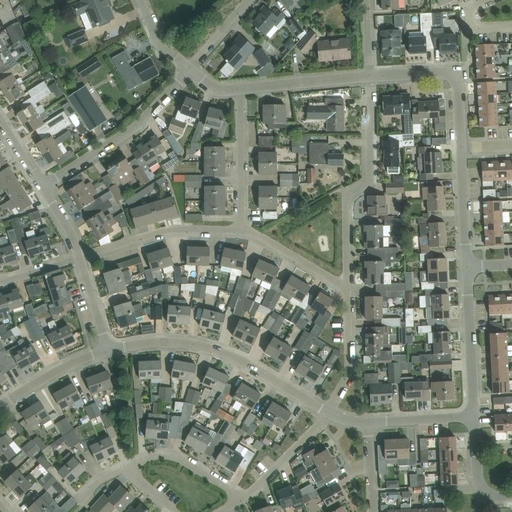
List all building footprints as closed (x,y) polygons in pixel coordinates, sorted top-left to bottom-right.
[(105,0),(83,0),(81,1),(82,2),(72,7),(76,16),(80,14),(87,30),(114,19),(105,0)] [(398,9),(397,0),(381,0),(382,10),(398,9)] [(31,3),(20,7),(25,18),(36,14),(31,3)] [(258,16),(252,23),(257,27),(259,30),(260,31),(265,35),(266,35),(270,38),(279,28),(276,26),(283,19),(283,18),(284,17),(277,11),(273,15),(265,8),(258,16)] [(433,49),(433,48),(432,28),(432,24),(431,13),(420,14),(421,37),(409,38),(410,55),(426,54),(426,50),(433,49)] [(432,24),(432,28),(433,48),(440,47),(440,53),(456,52),(455,35),(445,35),(444,36),(442,13),(432,13),(431,13),(432,24)] [(298,35),(301,41),(309,32),(307,29),(303,31),(294,18),(287,23),(296,36),(298,35)] [(21,40),(25,38),(19,22),(12,25),(14,30),(8,33),(13,45),(19,41),(21,40)] [(27,24),(22,25),(26,38),(31,36),(27,24)] [(68,37),(69,38),(65,40),(69,48),(72,47),(87,41),(83,31),(68,37)] [(384,46),(382,46),(383,56),(400,55),(405,54),(405,47),(400,47),(399,39),(400,39),(400,31),(383,32),(384,46)] [(301,41),(305,38),(297,47),(305,54),(318,38),(311,32),(309,33),(309,32),(301,41)] [(228,50),(230,51),(223,58),(226,61),(225,61),(227,63),(220,71),(227,78),(235,69),(236,69),(254,49),(240,36),(228,50)] [(289,39),(283,45),(290,51),(295,45),(289,39)] [(348,40),(318,43),(320,61),(350,58),(349,52),(350,52),(350,50),(349,50),(348,40)] [(493,44),(478,45),(475,45),(476,57),(494,56),(493,44)] [(0,75),(17,64),(18,64),(8,48),(6,50),(0,53),(0,75)] [(262,67),(270,61),(261,49),(253,54),(262,67)] [(158,74),(150,58),(131,68),(127,61),(131,59),(126,51),(111,59),(129,90),(158,74)] [(476,57),(477,68),(495,67),(494,56),(476,57)] [(0,86),(4,94),(19,84),(23,82),(20,77),(16,80),(13,75),(21,70),(17,64),(0,75),(3,81),(0,82),(0,86)] [(83,65),(77,69),(83,77),(88,73),(83,65)] [(495,78),(495,77),(499,77),(499,74),(495,74),(495,67),(477,68),(477,79),(495,78)] [(28,92),(32,98),(48,88),(44,82),(28,92)] [(495,82),(477,83),(478,94),(496,93),(495,82)] [(25,94),(19,84),(4,94),(11,103),(25,94)] [(108,121),(84,87),(68,98),(89,132),(108,121)] [(52,93),(48,88),(32,98),(36,104),(52,93)] [(479,105),(496,104),(496,93),(478,94),(479,105)] [(396,95),(396,97),(383,98),(384,115),(410,114),(409,104),(409,94),(396,95)] [(169,129),(182,134),(186,124),(184,123),(187,116),(196,119),(201,104),(186,98),(181,113),(179,112),(179,110),(175,120),(173,119),(169,129)] [(322,120),(322,119),(328,119),(327,131),(343,131),(343,99),(325,99),(325,107),(313,107),(313,119),(322,120)] [(423,119),(429,119),(428,101),(418,102),(418,112),(412,112),(412,122),(413,125),(423,124),(423,119)] [(435,131),(436,131),(446,131),(445,110),(439,111),(438,101),(428,101),(429,119),(435,118),(435,131)] [(479,116),(497,115),(496,104),(479,105),(479,116)] [(17,114),(24,124),(44,111),(41,105),(34,109),(32,105),(17,114)] [(268,124),(268,129),(274,129),(275,128),(275,124),(275,105),(263,106),(263,124),(268,124)] [(285,124),(285,105),(275,105),(275,124),(285,124)] [(212,135),(222,138),(226,123),(222,122),(224,112),(209,109),(207,119),(206,126),(214,128),(212,135)] [(24,124),(30,134),(45,124),(42,121),(48,117),(44,111),(24,124)] [(46,123),(49,129),(67,117),(64,111),(46,123)] [(480,128),(498,127),(497,115),(479,116),(480,128)] [(67,117),(49,129),(53,135),(71,123),(67,117)] [(199,122),(191,143),(200,143),(204,123),(199,122)] [(165,138),(170,135),(167,130),(162,133),(165,138)] [(177,155),(182,151),(172,134),(166,138),(177,155)] [(412,134),(405,135),(401,135),(402,147),(414,146),(413,134),(412,134)] [(51,135),(37,145),(43,154),(57,145),(61,143),(65,140),(62,135),(54,140),(51,135)] [(153,140),(148,143),(156,156),(165,151),(156,135),(151,138),(153,140)] [(275,137),(269,137),(259,137),(259,147),(275,147),(275,137)] [(203,142),(200,143),(191,143),(191,148),(186,148),(186,155),(197,155),(197,153),(197,149),(203,149),(203,142)] [(398,173),(398,142),(383,142),(383,146),(384,146),(384,167),(388,167),(388,173),(398,173)] [(70,150),(67,152),(61,143),(57,145),(43,154),(49,164),(55,160),(59,166),(74,156),(70,150)] [(156,156),(148,143),(143,147),(141,144),(136,147),(140,153),(135,157),(142,168),(145,171),(160,162),(156,156)] [(309,164),(328,164),(328,166),(343,166),(343,155),(328,155),(328,143),(309,143),(309,164)] [(431,147),(421,147),(418,148),(419,158),(417,158),(418,164),(424,164),(442,163),(441,152),(431,153),(431,147)] [(204,148),(204,162),(225,162),(225,148),(204,148)] [(173,151),(167,155),(174,166),(180,162),(173,151)] [(269,153),(259,153),(259,164),(277,164),(277,153),(269,153)] [(124,155),(115,161),(128,182),(133,179),(129,174),(134,171),(124,155)] [(115,161),(105,167),(115,183),(120,179),(123,185),(128,182),(115,161)] [(506,161),(493,162),(494,181),(507,180),(506,161)] [(225,176),(225,168),(225,162),(204,162),(204,176),(225,176)] [(493,162),(481,162),(482,181),(494,181),(493,162)] [(442,163),(424,164),(418,164),(418,171),(419,170),(420,181),(433,180),(432,174),(442,173),(442,163)] [(277,164),(259,164),(259,175),(277,175),(277,164)] [(9,167),(0,172),(0,185),(15,176),(9,167)] [(143,186),(150,181),(148,178),(148,177),(145,171),(142,168),(134,173),(140,182),(139,183),(141,186),(142,185),(143,186)] [(69,181),(73,188),(67,192),(73,201),(94,188),(91,183),(86,186),(83,182),(85,181),(81,174),(69,181)] [(21,186),(15,176),(0,185),(0,191),(3,189),(7,194),(21,186)] [(443,199),(443,187),(440,187),(440,181),(430,182),(426,182),(427,200),(443,199)] [(386,193),(396,193),(403,193),(403,183),(396,184),(386,184),(386,193)] [(117,202),(124,198),(116,184),(109,189),(117,202)] [(27,195),(21,186),(7,194),(10,200),(0,206),(3,210),(8,207),(27,195)] [(205,187),(205,201),(225,201),(225,187),(205,187)] [(277,187),(259,187),(259,198),(277,198),(277,187)] [(87,214),(101,205),(104,203),(100,197),(95,201),(92,196),(97,193),(94,188),(73,201),(79,211),(83,208),(87,214)] [(495,189),(483,190),(483,198),(483,199),(495,198),(495,189)] [(143,197),(140,192),(135,195),(138,200),(143,197)] [(27,195),(8,207),(10,211),(15,208),(19,213),(32,205),(27,195)] [(138,200),(135,195),(130,198),(134,203),(138,200)] [(173,197),(151,204),(157,222),(178,216),(173,197)] [(385,208),(385,207),(385,197),(368,197),(369,215),(387,215),(387,208),(385,208)] [(134,203),(130,198),(125,201),(129,206),(134,203)] [(277,198),(259,198),(259,209),(277,209),(277,198)] [(442,217),(442,211),(444,211),(443,199),(427,200),(428,213),(428,218),(442,217)] [(109,200),(104,203),(101,205),(87,214),(91,219),(86,222),(92,232),(123,212),(121,209),(111,216),(110,213),(105,217),(102,213),(112,206),(109,200)] [(225,215),(225,201),(205,201),(205,215),(225,215)] [(484,213),(502,212),(501,201),(483,202),(484,213)] [(136,229),(157,222),(151,204),(130,210),(136,229)] [(39,211),(28,214),(31,222),(42,218),(39,211)] [(123,212),(92,232),(98,241),(114,231),(111,227),(119,221),(121,228),(128,226),(123,212)] [(484,213),(484,224),(502,223),(502,212),(484,213)] [(11,219),(14,229),(18,242),(25,240),(21,227),(18,217),(11,219)] [(445,235),(445,223),(442,223),(442,217),(428,218),(422,218),(418,218),(418,225),(420,225),(420,236),(429,236),(445,235)] [(484,224),(485,235),(503,234),(502,223),(484,224)] [(384,226),(382,226),(364,226),(364,232),(367,231),(367,237),(383,236),(390,236),(390,226),(384,226)] [(50,235),(48,227),(40,230),(42,237),(37,238),(41,253),(46,252),(47,254),(52,253),(47,236),(50,235)] [(14,229),(8,231),(12,244),(18,242),(14,229)] [(36,238),(34,230),(26,232),(28,240),(36,238)] [(503,246),(503,234),(485,235),(486,246),(503,246)] [(445,235),(429,236),(429,247),(422,247),(422,254),(432,253),(444,253),(443,247),(446,247),(445,235)] [(0,241),(7,264),(12,262),(13,265),(18,263),(12,246),(9,247),(6,236),(0,238),(0,241)] [(367,237),(367,243),(364,243),(364,249),(383,248),(383,236),(367,237)] [(25,242),(31,259),(36,258),(35,255),(41,253),(37,238),(25,242)] [(187,247),(187,257),(187,265),(198,265),(199,248),(187,247)] [(168,248),(158,251),(163,268),(173,265),(168,248)] [(199,248),(198,265),(209,266),(210,248),(199,248)] [(224,248),(221,266),(232,268),(235,251),(224,248)] [(152,272),(163,268),(158,251),(147,255),(151,269),(152,272)] [(232,268),(230,275),(237,276),(238,269),(242,270),(246,253),(235,251),(232,268)] [(427,261),(428,272),(432,272),(447,271),(446,259),(433,259),(432,253),(422,254),(420,254),(420,261),(427,261)] [(123,269),(137,264),(140,273),(144,272),(145,272),(145,271),(140,257),(121,263),(123,269)] [(259,260),(252,276),(263,281),(270,265),(259,260)] [(375,262),(365,262),(365,267),(368,267),(368,273),(383,273),(383,267),(391,267),(391,262),(385,262),(375,262)] [(270,265),(263,281),(272,285),(279,269),(270,265)] [(131,278),(130,275),(131,275),(132,274),(130,271),(129,270),(121,272),(120,269),(104,274),(105,278),(104,279),(103,280),(104,284),(106,285),(107,285),(131,278)] [(145,272),(144,272),(148,283),(154,281),(152,272),(151,269),(145,271),(145,272)] [(55,271),(45,274),(50,291),(65,287),(63,281),(66,280),(64,275),(56,277),(55,271)] [(447,271),(432,272),(428,272),(428,282),(421,283),(421,290),(426,290),(434,289),(434,283),(448,283),(447,271)] [(391,284),(390,272),(383,273),(368,273),(368,279),(365,279),(365,285),(375,285),(375,291),(385,291),(405,291),(405,284),(391,284)] [(281,294),(276,291),(267,308),(273,311),(280,296),(289,301),(292,297),(301,282),(291,276),(282,291),(281,294)] [(234,295),(239,296),(240,296),(245,279),(240,277),(234,295)] [(127,290),(125,286),(133,283),(131,278),(107,285),(106,286),(105,287),(107,291),(108,292),(109,292),(110,295),(127,290)] [(245,279),(240,296),(246,298),(252,281),(245,279)] [(300,307),(291,322),(294,324),(296,325),(305,310),(313,296),(307,293),(310,287),(301,282),(292,297),(301,302),(299,306),(300,307)] [(129,289),(131,295),(150,288),(148,283),(129,289)] [(26,286),(29,296),(30,298),(37,295),(33,284),(26,286)] [(193,298),(199,299),(201,285),(195,284),(193,298)] [(152,295),(161,292),(161,285),(157,286),(150,288),(131,295),(133,301),(152,295)] [(199,299),(205,300),(207,286),(201,285),(199,299)] [(65,287),(50,291),(55,308),(62,306),(71,303),(68,297),(71,296),(70,291),(67,292),(65,287)] [(8,295),(13,310),(23,307),(18,289),(13,290),(13,293),(8,295)] [(255,299),(254,301),(259,304),(260,304),(267,308),(276,291),(271,289),(263,303),(255,299)] [(446,295),(445,289),(434,289),(426,290),(426,308),(449,307),(448,294),(446,295)] [(323,291),(321,294),(320,293),(311,308),(320,313),(314,323),(323,329),(331,315),(326,312),(332,300),(327,297),(328,294),(323,291)] [(0,320),(9,318),(7,312),(13,310),(8,295),(2,297),(1,294),(0,294),(0,320)] [(229,307),(235,309),(239,296),(234,295),(233,294),(229,307)] [(511,294),(500,295),(501,314),(511,313),(511,294)] [(500,295),(488,296),(489,315),(501,314),(500,295)] [(239,296),(235,309),(233,314),(242,317),(244,310),(252,314),(255,315),(259,304),(254,301),(246,298),(240,296),(239,296)] [(382,297),(375,297),(365,297),(365,308),(382,308),(382,297)] [(167,323),(178,324),(180,300),(174,299),(173,307),(169,306),(167,323)] [(189,325),(190,308),(186,308),(186,300),(180,300),(178,324),(189,325)] [(142,310),(142,309),(140,304),(132,306),(130,302),(114,307),(117,318),(142,310)] [(32,304),(25,306),(29,319),(35,316),(32,304)] [(45,304),(34,310),(37,316),(48,310),(45,304)] [(270,309),(260,305),(257,311),(266,316),(270,309)] [(55,308),(49,310),(51,316),(64,312),(62,306),(55,308)] [(162,320),(162,306),(156,306),(156,307),(150,307),(150,314),(150,320),(162,320)] [(447,319),(449,319),(449,307),(426,308),(427,326),(447,325),(447,319)] [(386,308),(382,308),(365,308),(365,319),(382,319),(382,314),(384,314),(386,314),(386,308)] [(135,318),(146,315),(144,309),(142,309),(142,310),(117,318),(121,328),(137,323),(135,318)] [(215,312),(204,310),(200,326),(210,329),(215,312)] [(291,313),(286,310),(283,315),(288,318),(291,313)] [(225,315),(215,312),(210,329),(221,332),(225,315)] [(263,327),(270,331),(279,315),(274,312),(271,317),(270,316),(263,327)] [(279,315),(270,331),(276,335),(283,324),(282,323),(284,318),(279,315)] [(29,320),(40,340),(45,337),(34,318),(29,320)] [(386,327),(390,327),(399,327),(400,327),(406,327),(406,322),(400,322),(400,318),(386,318),(386,327)] [(24,323),(30,336),(34,343),(40,340),(29,320),(24,323)] [(55,351),(65,346),(58,331),(58,330),(54,320),(48,323),(52,333),(48,335),(55,351)] [(240,320),(232,336),(243,341),(250,325),(240,320)] [(294,324),(291,322),(287,320),(282,327),(289,331),(294,324)] [(153,325),(141,326),(142,334),(154,332),(153,325)] [(243,341),(253,345),(260,329),(250,325),(243,341)] [(58,331),(65,346),(75,342),(68,326),(58,330),(58,331)] [(315,326),(310,334),(315,337),(317,338),(322,331),(315,326)] [(373,334),(366,334),(366,345),(382,345),(382,338),(388,338),(388,334),(390,334),(390,327),(386,327),(383,327),(373,327),(373,334)] [(300,351),(307,339),(310,334),(305,331),(295,348),(300,351)] [(450,331),(433,332),(434,343),(450,343),(450,331)] [(506,333),(490,334),(490,346),(507,345),(506,333)] [(311,344),(315,337),(310,334),(307,339),(300,351),(306,354),(311,344)] [(274,359),(283,343),(274,337),(264,353),(274,359)] [(18,343),(19,345),(30,365),(40,359),(32,345),(31,345),(29,343),(26,345),(23,339),(21,340),(19,340),(20,341),(18,343)] [(0,353),(10,370),(18,365),(21,370),(30,365),(19,345),(6,352),(0,342),(0,353)] [(293,349),(283,343),(274,359),(284,364),(293,349)] [(451,354),(450,343),(434,343),(434,354),(451,354)] [(327,358),(333,348),(326,344),(319,354),(327,358)] [(382,345),(366,345),(366,356),(374,356),(374,363),(392,363),(392,357),(392,345),(382,345)] [(507,345),(490,346),(491,358),(507,357),(507,345)] [(341,352),(336,349),(326,365),(332,368),(341,352)] [(0,383),(6,379),(3,375),(10,370),(0,353),(0,363),(0,383)] [(304,356),(295,371),(305,377),(314,362),(304,356)] [(314,383),(324,368),(320,366),(323,360),(317,357),(314,362),(305,377),(314,383)] [(491,358),(492,370),(508,369),(507,357),(491,358)] [(161,361),(150,362),(151,379),(162,378),(161,361)] [(174,361),(171,378),(182,380),(185,363),(174,361)] [(451,361),(441,361),(429,362),(430,370),(442,369),(452,369),(451,361)] [(151,379),(150,362),(139,362),(140,379),(151,379)] [(185,363),(182,380),(193,382),(196,365),(185,363)] [(399,363),(398,363),(392,363),(389,364),(390,383),(399,383),(399,374),(400,374),(399,363)] [(202,384),(212,388),(220,373),(209,368),(202,384)] [(492,370),(492,382),(508,381),(508,369),(492,370)] [(102,391),(103,391),(113,387),(107,371),(96,375),(102,391)] [(220,373),(212,388),(222,393),(226,383),(229,377),(220,373)] [(370,384),(371,403),(391,402),(391,392),(390,385),(380,386),(380,383),(379,383),(378,373),(364,374),(364,384),(370,384)] [(102,391),(96,375),(86,379),(92,395),(102,391)] [(429,390),(428,380),(413,380),(413,377),(400,378),(401,388),(405,388),(406,399),(421,398),(421,401),(429,400),(429,390)] [(509,393),(508,381),(492,382),(493,394),(509,393)] [(453,399),(452,382),(432,383),(432,392),(437,392),(438,400),(453,399)] [(217,399),(210,411),(213,413),(215,414),(219,408),(223,402),(227,396),(232,386),(226,383),(222,393),(217,399)] [(233,398),(243,404),(251,389),(242,383),(233,398)] [(73,384),(63,389),(71,404),(73,404),(76,408),(84,404),(73,384)] [(53,394),(62,410),(71,404),(63,389),(53,394)] [(184,402),(191,404),(195,391),(189,389),(185,402),(184,402)] [(261,395),(251,389),(243,404),(252,410),(261,395)] [(191,404),(195,405),(197,406),(201,392),(195,391),(191,404)] [(121,394),(116,395),(115,396),(119,409),(125,407),(121,394)] [(49,416),(45,410),(40,401),(31,407),(40,422),(42,425),(51,419),(49,416)] [(175,402),(174,412),(182,413),(184,403),(175,402)] [(195,406),(195,405),(191,404),(184,402),(184,403),(182,413),(181,416),(177,434),(186,436),(187,434),(193,405),(195,406)] [(272,402),(263,417),(273,423),(282,408),(272,402)] [(96,403),(90,405),(96,418),(102,416),(96,403)] [(96,418),(90,405),(85,408),(91,421),(96,418)] [(198,406),(195,410),(210,419),(213,413),(210,411),(198,406)] [(40,422),(31,407),(21,413),(31,428),(40,422)] [(234,417),(219,408),(215,414),(225,420),(231,423),(234,417)] [(291,414),(282,408),(273,423),(282,429),(291,414)] [(244,424),(241,429),(246,432),(246,433),(249,427),(256,416),(250,413),(243,424),(244,424)] [(112,426),(106,414),(101,416),(107,429),(112,426)] [(146,438),(157,439),(159,415),(149,414),(148,421),(147,421),(146,438)] [(170,416),(159,415),(157,439),(167,440),(170,416)] [(177,434),(181,416),(173,415),(172,417),(170,434),(177,434)] [(495,432),(507,431),(506,415),(494,415),(495,432)] [(66,418),(61,421),(68,433),(73,430),(66,418)] [(220,441),(231,423),(225,420),(214,438),(209,447),(214,451),(220,441)] [(16,421),(12,425),(21,436),(26,432),(16,421)] [(56,424),(63,436),(68,433),(61,421),(56,424)] [(184,443),(194,448),(203,432),(205,427),(196,422),(184,443)] [(231,423),(220,441),(225,444),(236,426),(231,423)] [(209,447),(214,438),(208,434),(210,430),(205,427),(203,432),(194,448),(205,454),(209,447)] [(249,427),(246,433),(251,436),(255,430),(249,427)] [(238,428),(236,432),(243,436),(246,432),(241,429),(238,428)] [(68,433),(76,445),(81,442),(73,430),(68,433)] [(76,445),(68,433),(63,436),(50,445),(51,446),(50,446),(54,450),(66,441),(71,448),(76,445)] [(2,437),(1,438),(0,438),(0,453),(9,446),(8,446),(13,442),(6,434),(2,438),(2,437)] [(36,444),(40,449),(42,451),(47,447),(37,437),(33,441),(36,444)] [(110,437),(100,442),(107,457),(117,453),(110,437)] [(440,450),(456,449),(455,437),(439,438),(440,450)] [(409,453),(408,439),(396,440),(397,461),(398,466),(412,465),(416,465),(416,463),(416,453),(409,453)] [(32,440),(22,449),(26,454),(36,444),(33,441),(32,440)] [(256,440),(252,447),(259,451),(263,444),(256,440)] [(385,455),(378,456),(378,462),(379,471),(386,470),(385,462),(397,462),(397,459),(396,440),(384,440),(385,455)] [(9,446),(0,453),(0,461),(3,465),(21,450),(14,441),(13,442),(8,446),(9,446)] [(90,447),(97,462),(107,457),(100,442),(90,447)] [(280,446),(275,443),(272,448),(277,452),(280,446)] [(36,444),(26,454),(30,458),(40,449),(36,444)] [(245,470),(255,454),(239,444),(234,452),(225,467),(235,472),(238,466),(245,470)] [(234,452),(225,446),(216,461),(225,467),(234,452)] [(315,462),(318,468),(332,460),(327,450),(321,453),(318,447),(303,456),(306,461),(304,463),(307,468),(313,465),(312,464),(315,462)] [(456,461),(456,449),(440,450),(440,462),(456,461)] [(66,465),(77,477),(86,470),(69,452),(62,460),(66,465)] [(41,456),(37,460),(46,470),(51,466),(41,456)] [(315,482),(318,488),(323,485),(335,478),(332,472),(337,469),(332,460),(318,468),(310,472),(315,482)] [(457,473),(456,461),(440,462),(441,474),(457,473)] [(58,472),(70,485),(77,477),(66,465),(58,472)] [(298,468),(293,471),(297,478),(302,475),(298,468)] [(17,471),(12,475),(5,482),(12,490),(24,479),(17,471)] [(48,472),(38,482),(42,486),(52,477),(48,472)] [(441,486),(446,486),(458,485),(457,473),(441,474),(441,486)] [(424,476),(417,476),(417,487),(425,487),(424,476)] [(52,477),(42,486),(46,491),(57,481),(52,477)] [(32,487),(24,479),(12,490),(20,498),(32,487)] [(115,492),(121,484),(118,481),(112,489),(115,492)] [(323,485),(318,488),(307,494),(311,500),(321,494),(327,506),(345,497),(338,484),(326,491),(323,485)] [(133,498),(121,487),(109,500),(104,495),(92,509),(95,511),(110,511),(115,507),(120,511),(133,498)] [(305,506),(302,497),(300,490),(299,490),(293,492),(291,487),(277,492),(283,509),(294,505),(296,511),(306,507),(305,506)] [(28,509),(30,511),(41,511),(48,506),(54,500),(46,492),(40,497),(28,509)]
